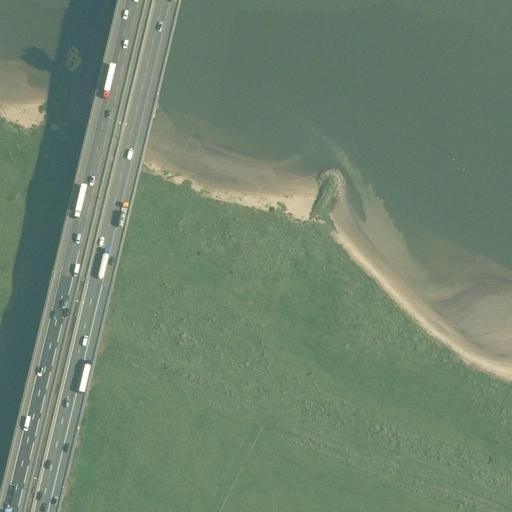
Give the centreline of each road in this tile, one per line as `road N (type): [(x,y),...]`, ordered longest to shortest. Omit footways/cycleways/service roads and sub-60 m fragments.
road 1 (motorway): [(134,0),(12,511)]
road 2 (motorway): [(42,511),(164,0)]
road 3 (track): [(0,345),(44,159),(70,165),(18,389)]
